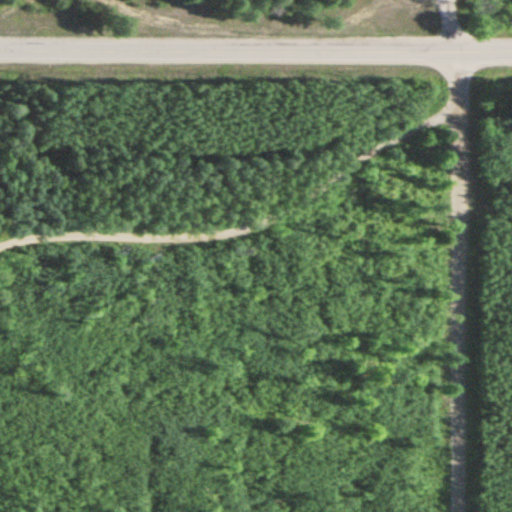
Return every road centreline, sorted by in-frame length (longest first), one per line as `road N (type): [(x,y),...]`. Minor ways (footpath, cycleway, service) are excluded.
road 1 (tertiary): [(461,53),(0,50)]
road 2 (residential): [(462,511),(461,53)]
